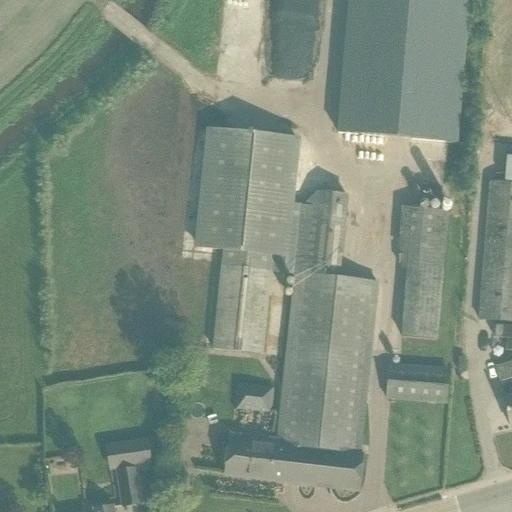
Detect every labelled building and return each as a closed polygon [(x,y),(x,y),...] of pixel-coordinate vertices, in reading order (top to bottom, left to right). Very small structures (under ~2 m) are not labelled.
[(468,0),(349,0),(340,130),(458,139),(468,0)] [(214,349),(263,353),(272,255),(285,256),(297,137),(210,129),(199,247),(224,250),(214,349)] [(487,220),(479,321),(492,322),(492,341),(489,342),(503,394),(511,391),(511,184),(490,183),(487,220)] [(228,434),(225,456),(223,476),(358,492),(363,455),(360,455),(378,283),(339,279),(348,195),(317,192),(300,207),(277,439),(228,434)] [(400,336),(437,339),(448,212),(402,208),(397,252),(402,252),(400,266),(406,267),(400,336)] [(389,365),(386,400),(445,404),(447,369),(389,365)] [(165,384),(153,376),(148,383),(161,391),(165,384)] [(232,411),(271,415),(274,389),(236,384),(232,411)] [(511,396),(502,399),(505,409),(510,428),(511,427),(511,396)] [(150,465),(147,444),(123,447),(125,469),(137,467),(138,473),(150,471),(149,465),(150,465)] [(149,476),(136,478),(135,469),(117,472),(123,508),(140,505),(138,492),(151,490),(149,476)]
